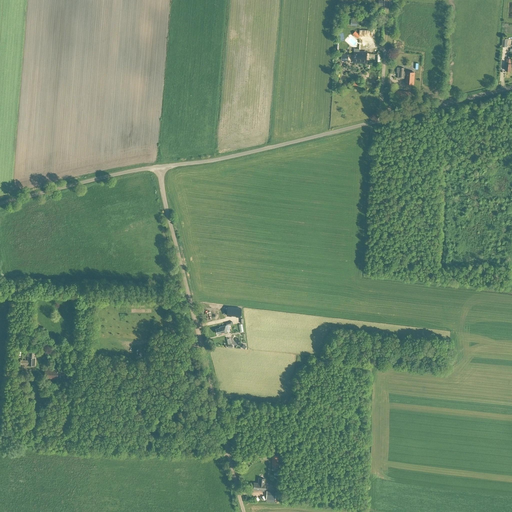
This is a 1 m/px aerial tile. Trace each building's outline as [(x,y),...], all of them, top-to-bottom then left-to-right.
[(353,61),(367,62),(367,53),(359,53),(359,51),(354,51),(353,61)] [(407,72),(407,73),(405,73),(405,72),(403,71),(404,68),(397,67),(397,73),(398,73),(398,78),(404,79),(404,76),(406,76),(406,84),(415,84),(416,72),(407,72)] [(241,308),(227,307),(226,315),(240,316),(241,308)] [(227,332),(225,325),(219,327),(219,328),(215,329),(216,333),(218,333),(218,334),(227,332)] [(35,366),(36,357),(34,357),(34,351),(30,351),(27,351),(27,357),(28,357),(28,360),(22,360),(18,359),(17,369),(21,370),(22,365),(27,365),(35,366)] [(149,362),(149,366),(155,367),(155,359),(147,358),(147,362),(147,365),(149,365),(149,362)] [(45,369),(44,378),(46,378),(46,379),(58,379),(58,370),(45,369)] [(258,483),(254,483),(253,489),(264,491),(264,488),(267,489),(267,483),(264,483),(264,479),(259,478),(258,483)] [(266,499),(275,500),(275,499),(275,492),(266,491),(266,499)]
